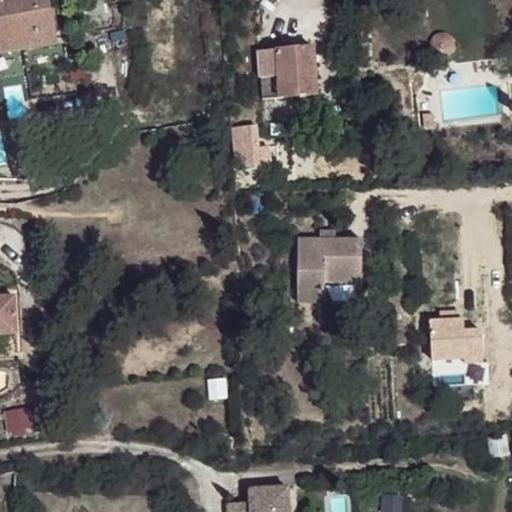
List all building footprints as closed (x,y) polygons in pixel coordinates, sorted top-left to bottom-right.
[(0,0),(0,54),(56,44),(47,0),(0,0)] [(314,47),(276,52),(281,98),(318,96),(314,47)] [(264,101),(281,98),(276,52),(261,54),(264,101)] [(232,131),(234,151),(254,149),(252,129),(232,131)] [(298,305),(325,306),(326,286),(363,286),(364,242),(336,241),(321,241),(299,241),(298,305)] [(326,286),(325,306),(363,306),(363,286),(326,286)] [(0,334),(16,333),(14,296),(0,296),(0,334)] [(472,355),(431,359),(434,384),(475,380),(472,355)] [(30,428),(26,409),(3,414),(7,433),(30,428)] [(289,511),(288,488),(250,491),(251,505),(251,511),(289,511)]
